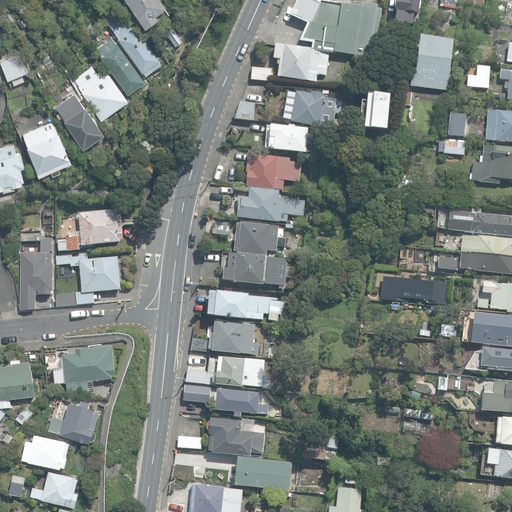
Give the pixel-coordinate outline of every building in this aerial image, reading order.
[(125,0),(146,27),(158,18),(156,15),(166,7),(160,0),(125,0)] [(313,50),(329,53),(335,54),(335,53),(372,59),(381,13),(339,6),(339,5),(331,4),(321,2),(319,4),(310,0),(298,0),(290,16),(309,25),(302,40),(314,42),(313,49),(313,50)] [(395,23),(411,24),(413,13),(417,13),(418,0),(395,0),(394,12),(396,12),(395,23)] [(440,0),(440,6),(457,9),(458,0),(440,0)] [(381,12),(382,5),(362,2),(360,9),(381,12)] [(143,72),(145,76),(161,64),(159,61),(160,60),(136,26),(134,26),(129,19),(122,24),(116,15),(111,19),(107,14),(103,17),(118,38),(117,39),(141,73),(143,72)] [(126,90),(128,93),(132,90),(133,91),(144,83),(141,78),(142,78),(117,43),(116,44),(111,37),(96,48),(101,54),(99,55),(125,91),(126,90)] [(410,86),(446,90),(448,78),(451,78),(452,69),(449,68),(452,40),(419,37),(415,75),(411,74),(410,86)] [(326,76),(329,53),(313,50),(313,49),(285,45),(285,46),(275,45),(273,59),(278,59),(277,64),(279,65),(278,77),(317,81),(318,75),(326,76)] [(11,79),(14,85),(24,81),(21,75),(29,71),(19,54),(0,62),(8,80),(11,79)] [(78,88),(101,120),(128,101),(104,68),(97,73),(92,66),(74,79),(80,87),(78,88)] [(251,80),(270,82),(272,68),(252,67),(251,80)] [(478,90),(481,91),(482,88),(493,89),(494,84),(489,83),(490,73),(494,74),(494,69),(490,69),(480,68),(478,88),(479,88),(478,90)] [(511,70),(500,69),(498,79),(505,80),(504,88),(508,89),(507,99),(511,100),(511,70)] [(290,122),(332,130),(335,115),(344,116),(346,101),(324,97),(325,93),(311,91),(311,95),(286,90),(281,118),(290,120),(290,122)] [(65,122),(83,148),(105,133),(86,106),(85,107),(75,93),(56,107),(66,121),(65,122)] [(386,130),(389,95),(368,93),(365,128),(386,130)] [(402,105),(411,106),(411,93),(402,93),(402,105)] [(234,119),(253,121),(255,104),(240,102),(234,119)] [(485,140),(511,141),(511,112),(487,111),(487,117),(484,117),(484,121),(487,122),(485,140)] [(447,135),(464,137),(465,115),(449,114),(447,135)] [(27,147),(40,176),(51,171),(53,175),(61,172),(59,168),(72,163),(59,134),(58,134),(52,121),(23,134),(29,147),(28,147),(27,147)] [(305,152),(318,153),(319,144),(310,143),(310,140),(306,139),(307,129),(271,125),(269,148),(274,149),(274,150),(305,153),(305,152)] [(0,190),(4,189),(4,191),(15,188),(14,187),(23,184),(22,181),(24,181),(21,169),(25,168),(21,153),(16,154),(13,145),(9,146),(8,140),(0,142),(0,145),(1,149),(0,149),(0,190)] [(441,153),(464,155),(465,143),(442,141),(441,153)] [(126,147),(129,152),(136,148),(133,143),(126,147)] [(471,180),(480,181),(480,182),(500,184),(500,179),(511,179),(511,148),(483,145),(481,164),(473,163),(471,180)] [(274,189),(283,190),(284,180),(299,183),(302,163),(289,161),(289,159),(248,153),(245,173),(248,174),(246,186),(274,190),(274,189)] [(395,189),(417,193),(419,186),(404,183),(405,175),(398,174),(395,189)] [(221,198),(233,199),(234,187),(210,185),(209,193),(213,194),(213,195),(222,196),(221,198)] [(238,217),(287,222),(287,214),(303,216),(305,200),(278,198),(279,191),(250,188),(249,197),(238,196),(237,205),(239,206),(238,217)] [(58,240),(59,251),(80,249),(80,245),(81,245),(81,246),(120,242),(120,241),(123,240),(120,211),(118,211),(117,209),(79,213),(80,231),(69,232),(69,236),(66,237),(67,239),(58,240)] [(447,227),(511,233),(511,215),(449,209),(447,227)] [(218,234),(229,235),(230,223),(213,221),(213,230),(212,233),(218,234)] [(286,288),(287,258),(266,257),(267,250),(277,251),(277,246),(285,247),(286,238),(283,238),(283,230),(278,230),(279,225),(236,223),(234,252),(236,252),(236,254),(228,254),(227,268),(223,267),(222,279),(233,280),(233,282),(279,285),(279,288),(286,288)] [(447,239),(456,240),(457,230),(448,229),(447,239)] [(21,230),(20,241),(26,239),(29,236),(37,235),(36,230),(21,230)] [(461,252),(511,257),(511,239),(469,235),(469,237),(462,236),(461,244),(459,243),(458,248),(460,248),(460,252),(461,252)] [(21,253),(20,311),(35,309),(36,292),(39,292),(39,295),(51,295),(51,291),(52,291),(53,264),(52,264),(52,254),(51,239),(41,239),(42,254),(21,253)] [(511,257),(461,252),(459,268),(474,270),(474,271),(511,274),(511,257)] [(56,295),(56,307),(95,304),(93,292),(121,290),(118,257),(117,257),(88,260),(87,253),(79,254),(79,256),(72,257),(72,255),(56,257),(57,265),(71,264),(71,267),(80,266),(82,292),(56,295)] [(438,268),(455,270),(457,258),(439,257),(438,268)] [(445,305),(447,282),(381,275),(379,298),(445,305)] [(452,293),(468,295),(470,279),(454,277),(452,293)] [(506,312),(511,312),(511,283),(483,281),(482,293),(491,293),(489,309),(506,310),(506,312)] [(268,320),(277,321),(278,314),(282,314),(283,302),(277,301),(277,299),(248,296),(248,295),(210,291),(207,315),(246,319),(246,318),(263,320),(263,314),(269,315),(268,320)] [(477,307),(487,308),(488,300),(477,299),(477,307)] [(369,316),(382,317),(383,304),(370,303),(369,316)] [(498,344),(511,345),(511,315),(508,315),(508,322),(494,320),(492,336),(476,334),(476,332),(467,331),(466,340),(492,343),(492,344),(498,344)] [(212,351),(252,355),(252,354),(256,354),(257,344),(253,344),(255,325),(214,321),(213,333),(210,333),(210,340),(209,349),(212,349),(212,351)] [(451,322),(434,321),(433,334),(450,335),(451,322)] [(269,342),(276,343),(278,334),(271,333),(269,342)] [(191,350),(208,352),(209,340),(192,338),(191,350)] [(73,397),(85,399),(84,382),(112,379),(111,377),(115,376),(112,347),(75,351),(75,354),(62,356),(65,384),(66,384),(67,391),(73,390),(73,397)] [(511,349),(483,347),(481,366),(488,367),(488,370),(511,372),(511,349)] [(213,382),(216,382),(216,383),(242,386),(243,380),(259,382),(260,370),(250,369),(250,370),(244,369),(245,359),(218,357),(217,372),(213,372),(213,373),(213,382)] [(11,400),(35,398),(31,363),(19,365),(18,361),(12,362),(12,367),(0,368),(0,408),(0,409),(12,407),(11,400)] [(213,384),(213,382),(213,373),(208,373),(208,371),(188,369),(188,370),(186,382),(213,384)] [(438,389),(446,390),(447,377),(439,377),(438,389)] [(511,412),(511,411),(511,384),(506,384),(506,383),(494,382),(494,383),(487,383),(484,385),(483,393),(482,393),(480,410),(511,413),(511,412)] [(184,400),(209,403),(211,387),(185,385),(184,400)] [(234,416),(240,416),(241,412),(257,414),(257,413),(267,414),(268,405),(258,404),(259,393),(217,389),(217,393),(215,395),(214,399),(216,402),(215,409),(234,411),(234,416)] [(410,396),(418,399),(420,394),(412,391),(410,396)] [(59,436),(90,445),(91,443),(95,441),(96,436),(94,434),(100,415),(95,413),(95,412),(88,410),(90,405),(81,402),(79,408),(69,404),(64,421),(53,417),(51,422),(48,431),(60,435),(59,436)] [(271,414),(279,415),(279,408),(272,407),(271,414)] [(16,419),(24,425),(33,414),(25,408),(16,419)] [(406,416),(431,420),(432,412),(407,408),(406,416)] [(212,452),(250,456),(251,448),(263,450),(265,433),(256,432),(257,422),(210,417),(210,420),(207,423),(207,428),(209,432),(207,450),(212,450),(212,452)] [(499,444),(511,445),(511,417),(502,417),(502,418),(497,417),(495,443),(499,443),(499,444)] [(402,431),(427,435),(428,423),(404,420),(402,431)] [(325,461),(334,462),(335,449),(337,449),(338,436),(306,432),(304,458),(325,460),(325,461)] [(3,440),(8,443),(13,438),(7,434),(3,440)] [(27,464),(60,470),(61,469),(65,470),(67,459),(66,459),(69,444),(66,444),(66,442),(55,440),(55,438),(47,437),(47,438),(34,435),(33,443),(26,441),(22,461),(28,462),(27,464)] [(178,447),(201,449),(202,438),(178,436),(178,447)] [(282,452),(293,454),(294,448),(283,445),(282,452)] [(500,477),(511,477),(511,450),(487,448),(486,464),(494,464),(493,475),(500,476),(500,477)] [(234,485),(289,490),(292,462),(237,457),(234,485)] [(314,493),(328,496),(333,467),(325,466),(323,476),(324,476),(322,486),(318,488),(314,487),(314,493)] [(41,501),(74,508),(78,494),(70,492),(73,478),(48,473),(44,491),(33,488),(31,497),(42,500),(41,501)] [(345,483),(358,485),(359,476),(346,475),(345,483)] [(9,495),(21,497),(25,479),(13,477),(9,495)] [(240,511),(243,490),(223,488),(192,484),(189,511),(240,511)] [(328,511),(366,511),(367,510),(359,509),(362,490),(338,487),(336,507),(329,506),(328,511)] [(167,511),(184,511),(186,504),(168,502),(167,511)]
